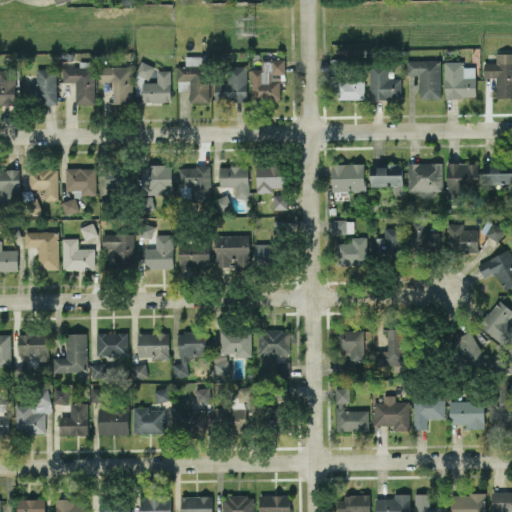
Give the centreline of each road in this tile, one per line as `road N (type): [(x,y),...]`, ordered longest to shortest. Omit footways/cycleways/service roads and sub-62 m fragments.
road 1 (residential): [(511,459),(0,467)]
road 2 (tertiary): [(511,129),(0,137)]
road 3 (residential): [(308,0),(314,511)]
road 4 (residential): [(450,297),(0,302)]
